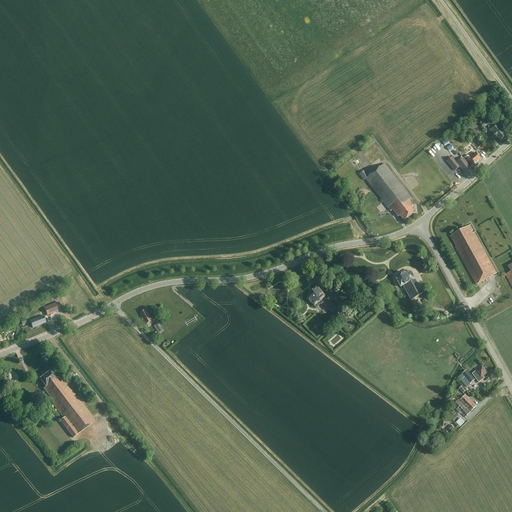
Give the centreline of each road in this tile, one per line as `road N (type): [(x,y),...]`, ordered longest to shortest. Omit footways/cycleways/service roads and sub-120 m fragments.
road 1 (tertiary): [(0,354),(143,289),(256,276),(418,222)]
road 2 (tertiary): [(511,388),(418,222)]
road 3 (tertiary): [(418,222),(511,140)]
road 4 (unclassified): [(511,97),(441,0)]
